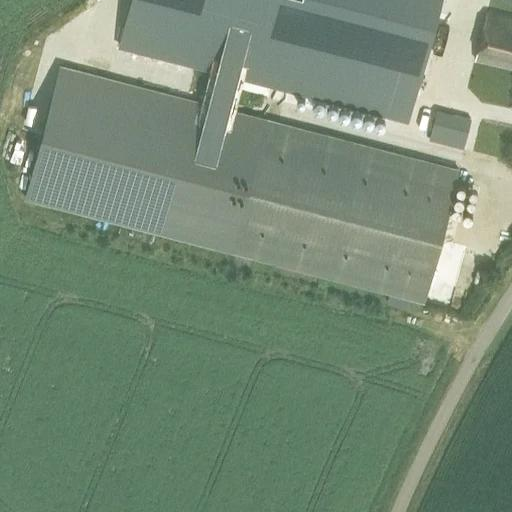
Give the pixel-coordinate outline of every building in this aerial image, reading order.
[(132,0),(121,45),(411,120),(441,0),(132,0)] [(511,18),(486,12),(476,59),(511,66),(511,18)] [(59,65),(25,196),(425,300),(459,169),(59,65)] [(271,98),(268,111),(289,116),(292,103),(271,98)] [(423,138),(463,148),(471,117),(431,107),(423,138)]
